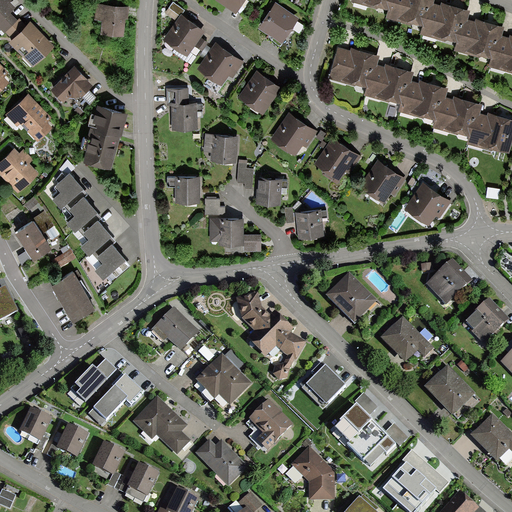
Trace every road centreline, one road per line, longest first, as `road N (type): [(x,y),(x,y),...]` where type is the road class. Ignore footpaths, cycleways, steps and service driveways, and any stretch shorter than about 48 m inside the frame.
road 1 (residential): [(275,265),(284,288),(511,510)]
road 2 (residential): [(477,236),(478,208),(455,171),(325,107),(310,77)]
road 3 (residential): [(275,265),(477,236)]
road 4 (residential): [(25,0),(119,96),(145,104)]
road 5 (residential): [(310,77),(269,59),(184,0)]
road 6 (residential): [(66,357),(0,242)]
road 7 (residential): [(157,286),(275,265)]
